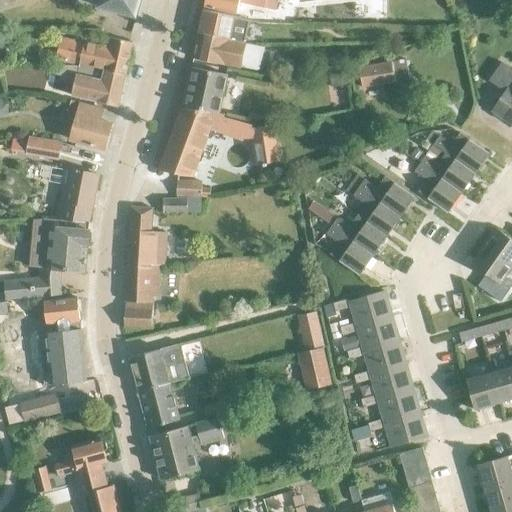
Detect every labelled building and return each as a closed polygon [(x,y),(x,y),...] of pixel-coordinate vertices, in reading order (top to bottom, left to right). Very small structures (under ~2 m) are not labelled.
[(98,0),(96,8),(135,18),(140,1),(143,2),(143,0),(98,0)] [(264,0),(204,0),(203,7),(236,14),(238,2),(263,8),(263,7),(264,0)] [(272,0),(264,0),(263,7),(275,10),(277,1),(272,0)] [(202,11),(197,32),(201,33),(217,37),(228,39),(244,43),(247,33),(249,21),(248,21),(233,18),(217,14),(202,11)] [(197,32),(192,57),(223,64),(238,67),(255,71),(258,69),(263,47),(244,43),(228,39),(217,37),(201,33),(197,32)] [(89,67),(126,75),(133,44),(112,38),(109,49),(60,37),(55,59),(78,64),(89,67)] [(361,87),(407,80),(404,60),(357,67),(361,87)] [(511,70),(501,63),(488,81),(505,93),(492,111),(493,113),(492,115),(502,122),(503,120),(511,125),(511,70)] [(57,66),(55,74),(74,78),(72,89),(71,96),(92,101),(118,108),(120,102),(126,75),(89,67),(78,64),(77,66),(57,66)] [(182,106),(218,113),(226,76),(189,69),(182,106)] [(345,74),(330,77),(332,87),(347,85),(345,74)] [(104,150),(111,125),(92,119),(95,107),(70,100),(65,118),(74,120),(68,140),(104,150)] [(181,109),(158,171),(192,177),(210,129),(231,137),(243,142),(249,124),(223,118),(225,115),(218,114),(218,113),(182,106),(181,109)] [(250,130),(252,145),(256,165),(280,161),(274,126),(250,130)] [(450,145),(438,136),(432,132),(426,141),(444,153),(474,174),(488,154),(459,133),(450,145)] [(57,160),(60,144),(28,138),(25,153),(57,160)] [(415,150),(411,155),(418,160),(422,155),(415,150)] [(425,155),(419,164),(461,193),(474,174),(444,153),(437,164),(425,155)] [(461,193),(419,164),(413,172),(425,180),(417,192),(447,213),(461,193)] [(62,186),(56,220),(87,223),(90,207),(92,208),(98,176),(67,169),(64,186),(62,186)] [(376,188),(364,179),(357,175),(351,183),(399,217),(414,197),(384,176),(376,188)] [(209,197),(210,189),(201,189),(201,182),(176,180),(175,196),(201,197),(209,197)] [(399,217),(351,183),(346,191),(364,204),(356,215),(386,236),(399,217)] [(162,213),(186,213),(186,200),(162,200),(162,213)] [(164,266),(165,253),(167,233),(151,232),(152,209),(131,208),(127,266),(149,267),(149,264),(161,266),(164,266)] [(336,218),(331,226),(372,256),(386,236),(356,215),(349,226),(336,218)] [(38,279),(4,282),(6,298),(61,294),(59,278),(60,270),(84,272),(90,223),(87,223),(56,220),(44,219),(34,219),(31,265),(39,265),(38,279)] [(372,256),(331,226),(325,234),(337,243),(329,255),(358,276),(372,256)] [(496,229),(483,247),(511,267),(511,266),(511,236),(510,239),(496,229)] [(511,267),(483,247),(471,264),(485,275),(477,286),(500,302),(511,285),(511,282),(505,277),(511,267)] [(149,267),(127,266),(123,327),(151,329),(153,303),(152,303),(153,292),(159,293),(161,266),(149,264),(149,267)] [(353,325),(391,314),(385,291),(349,301),(348,299),(332,303),(335,311),(348,307),(353,323),(353,325)] [(82,351),(80,321),(79,312),(82,311),(81,299),(78,299),(77,297),(43,301),(47,336),(39,337),(41,355),(53,354),(54,357),(41,359),(43,380),(86,376),(83,351),(82,351)] [(331,303),(323,306),(326,318),(336,315),(335,311),(332,303),(331,303)] [(316,313),(296,317),(304,351),(323,347),(324,347),(316,313)] [(353,325),(353,323),(339,327),(342,336),(357,331),(361,347),(362,349),(398,338),(391,314),(353,325)] [(477,327),(480,337),(499,331),(496,322),(477,327)] [(337,323),(329,325),(331,333),(339,330),(337,323)] [(480,337),(477,327),(458,333),(461,342),(480,337)] [(339,331),(331,334),(333,339),(341,337),(339,331)] [(355,337),(341,341),(344,352),(346,351),(359,348),(355,337)] [(362,349),(361,347),(359,348),(346,351),(349,360),(364,355),(368,371),(369,373),(405,362),(398,338),(362,349)] [(180,344),(129,358),(138,391),(169,383),(189,378),(182,353),(180,344)] [(304,351),(298,353),(306,390),(331,385),(323,347),(304,351)] [(369,373),(368,371),(353,375),(356,384),(371,379),(375,395),(376,397),(412,387),(405,362),(369,373)] [(511,398),(511,367),(490,373),(498,403),(511,398)] [(498,403),(490,373),(466,380),(474,410),(498,403)] [(169,383),(138,391),(147,428),(179,420),(177,414),(169,383)] [(376,397),(375,395),(360,400),(363,408),(378,403),(382,419),(383,421),(419,411),(412,387),(376,397)] [(78,392),(55,398),(59,413),(82,407),(78,392)] [(59,413),(55,398),(54,393),(17,403),(17,404),(3,408),(8,425),(22,421),(22,423),(59,413)] [(224,400),(202,406),(205,419),(228,414),(224,400)] [(304,407),(306,416),(321,413),(318,403),(304,407)] [(383,421),(382,419),(367,424),(370,432),(385,427),(390,447),(427,436),(419,411),(383,421)] [(214,420),(150,436),(161,480),(198,471),(192,447),(196,446),(219,440),(214,420)] [(75,459),(53,465),(57,476),(75,471),(85,511),(119,511),(113,485),(105,487),(103,477),(100,465),(107,463),(100,437),(71,445),(75,459)] [(403,466),(426,459),(422,447),(399,454),(403,466)] [(484,489),(511,481),(511,476),(506,457),(483,462),(477,465),(484,489)] [(429,470),(426,459),(403,466),(406,477),(429,470)] [(51,489),(45,467),(32,470),(38,493),(51,489)] [(429,470),(406,477),(409,488),(432,482),(429,470)] [(494,511),(511,506),(511,481),(484,489),(490,511),(494,511)] [(435,493),(432,482),(409,488),(412,500),(435,493)] [(358,487),(349,490),(353,505),(361,502),(362,502),(358,487)] [(438,505),(435,493),(412,500),(413,504),(415,511),(438,505)] [(362,502),(361,502),(363,511),(393,511),(392,505),(391,505),(388,494),(373,499),(362,502)] [(185,511),(202,507),(198,495),(178,501),(181,511),(185,511)]
